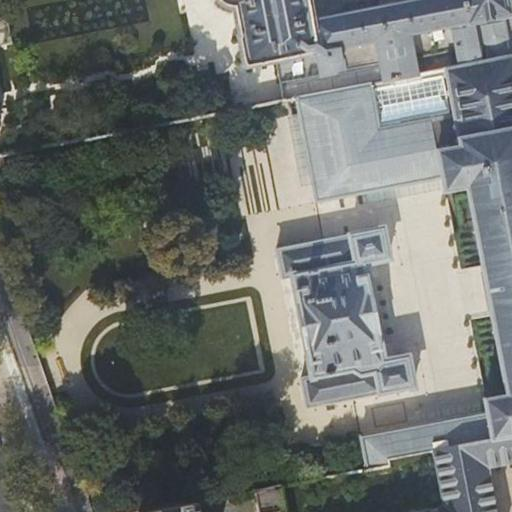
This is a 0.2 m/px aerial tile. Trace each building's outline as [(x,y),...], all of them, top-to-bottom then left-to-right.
[(241,37),(239,37),(244,64),(246,64),(247,67),(265,63),(270,85),(335,73),(342,61),(342,60),(344,59),(345,63),(371,58),(374,74),(372,74),(373,83),(444,70),(447,69),(439,29),(462,24),(466,44),(471,43),(475,64),(511,56),(511,14),(509,0),(220,0),(222,2),(227,5),(231,6),(235,7),(241,37)] [(511,56),(475,64),(447,69),(444,70),(448,91),(424,96),(427,112),(452,107),(453,115),(377,129),(369,84),(337,90),(295,99),(315,201),(441,177),(444,192),(466,188),(506,395),(484,399),(487,414),(360,438),(367,470),(388,465),(388,459),(434,450),(511,435),(511,56)] [(295,99),(337,90),(334,77),(270,90),(272,103),(295,99)] [(301,378),(307,409),(413,388),(407,357),(383,362),(364,264),(388,259),(382,228),(276,249),(282,280),(293,277),(312,376),(301,378)] [(497,511),(489,467),(511,462),(511,435),(434,450),(444,505),(427,511),(497,511)] [(286,511),(282,486),(254,492),(257,511),(286,511)] [(200,511),(199,502),(147,511),(200,511)]
